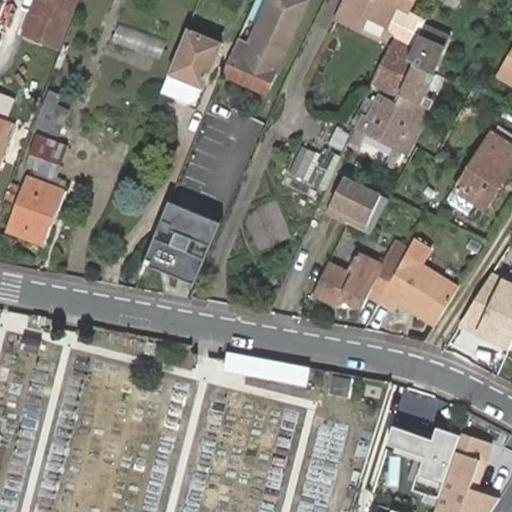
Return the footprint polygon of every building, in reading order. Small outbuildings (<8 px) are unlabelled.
[(80,0),(38,0),(24,36),(61,49),(80,0)] [(241,39),(226,76),(270,93),(278,73),(279,73),(309,0),(270,0),(251,43),(241,39)] [(353,0),(351,7),(346,5),(339,18),(364,31),(372,15),(392,25),(401,6),(411,10),(415,0),(353,0)] [(446,32),(427,22),(421,35),(439,45),(446,32)] [(113,45),(162,57),(166,38),(117,27),(113,45)] [(225,43),(191,29),(172,75),(204,88),(207,89),(225,43)] [(439,45),(421,35),(415,46),(409,58),(418,62),(437,72),(448,49),(439,45)] [(409,58),(415,46),(399,38),(377,84),(400,95),(418,62),(409,58)] [(424,106),(439,74),(437,72),(418,62),(400,95),(398,99),(397,102),(381,94),(370,116),(365,113),(359,127),(410,153),(432,110),(424,106)] [(204,88),(172,75),(164,95),(196,107),(204,88)] [(0,114),(9,118),(17,99),(0,91),(0,114)] [(67,117),(47,109),(41,126),(60,133),(67,117)] [(15,125),(0,119),(0,173),(14,138),(10,136),(15,125)] [(502,177),(506,179),(511,169),(511,142),(497,133),(461,192),(488,209),(498,192),(494,189),(502,177)] [(73,149),(42,136),(35,152),(67,165),(73,149)] [(299,143),(285,176),(326,192),(340,159),(299,143)] [(498,192),(506,179),(502,177),(494,189),(498,192)] [(65,191),(32,178),(11,232),(45,245),(65,191)] [(335,203),(372,220),(385,195),(348,178),(335,203)] [(175,201),(149,263),(187,279),(199,284),(226,223),(213,217),(175,201)] [(351,221),(369,229),(372,220),(335,203),(331,211),(351,221)] [(424,264),(434,246),(419,238),(409,255),(424,264)] [(331,265),(317,295),(346,308),(356,303),(370,309),(389,266),(362,253),(357,262),(361,269),(357,278),(331,265)] [(440,319),(461,287),(424,264),(409,255),(381,303),(397,313),(402,305),(416,313),(420,306),(440,319)] [(506,347),(511,335),(511,283),(487,271),(458,326),(504,350),(506,347)] [(366,317),(370,309),(356,303),(346,308),(366,317)] [(436,326),(440,319),(420,306),(416,313),(436,326)] [(313,369),(232,354),(229,369),(310,383),(313,369)] [(355,379),(336,376),(333,393),(352,396),(355,379)] [(434,438),(394,424),(387,445),(427,460),(417,487),(442,497),(465,435),(439,425),(434,438)] [(442,497),(437,511),(493,511),(502,499),(477,490),(472,489),(481,461),(486,463),(492,444),(465,435),(442,497)] [(472,489),(477,490),(486,463),(481,461),(472,489)] [(401,511),(376,503),(372,511),(401,511)]
